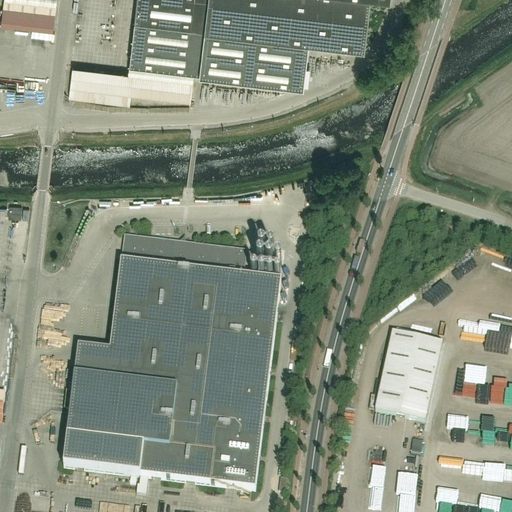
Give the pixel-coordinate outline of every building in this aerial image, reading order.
[(56,0),(3,0),(1,26),(53,32),(56,0)] [(137,0),(130,66),(304,86),(309,42),(365,49),(370,0),(137,0)] [(198,202),(198,210),(209,210),(208,201),(198,202)] [(21,208),(9,207),(9,219),(21,220),(21,208)] [(79,349),(68,439),(64,469),(140,478),(256,493),(281,283),(244,278),(247,252),(125,237),(111,353),(79,349)] [(425,423),(443,344),(393,333),(375,412),(425,423)] [(53,427),(24,425),(21,473),(50,475),(53,427)] [(279,493),(286,493),(287,479),(281,479),(279,493)]
